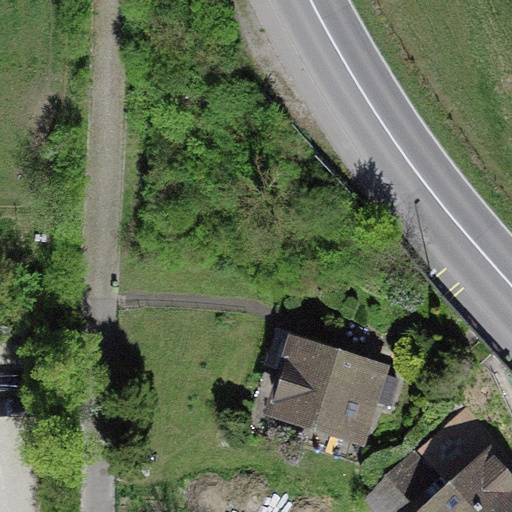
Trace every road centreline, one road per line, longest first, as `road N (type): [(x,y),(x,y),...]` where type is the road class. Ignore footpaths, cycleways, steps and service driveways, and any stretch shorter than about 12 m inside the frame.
road 1 (primary): [(311,0),(388,133),(511,281)]
road 2 (residential): [(98,511),(109,174)]
road 3 (residential): [(109,174),(109,0)]
